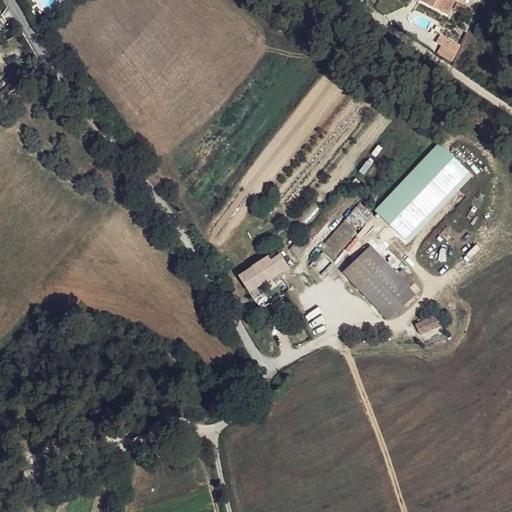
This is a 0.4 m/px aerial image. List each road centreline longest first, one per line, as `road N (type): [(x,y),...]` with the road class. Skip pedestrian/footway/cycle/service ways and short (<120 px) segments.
road 1 (residential): [(13,0),(51,66),(238,321),(267,378),(266,394),(214,432)]
road 2 (track): [(511,109),(370,8)]
